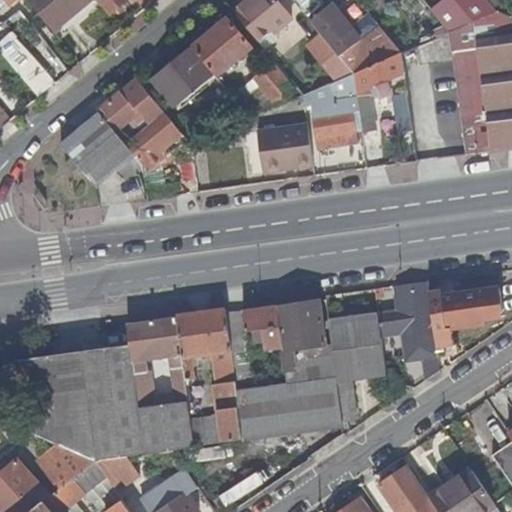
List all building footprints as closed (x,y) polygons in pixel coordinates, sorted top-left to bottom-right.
[(27,0),(54,31),(66,21),(73,29),(101,5),(96,0),(27,0)] [(101,0),(111,10),(123,0),(101,0)] [(250,0),(235,13),(258,41),(271,30),(274,35),(291,20),(300,30),(311,21),(292,0),(250,0)] [(426,0),(435,10),(443,2),(445,0),(426,0)] [(432,12),(448,31),(472,20),(496,9),(488,0),(460,0),(449,10),(443,2),(435,10),(432,12)] [(511,18),(496,9),(472,20),(475,39),(511,33),(511,18)] [(193,49),(214,73),(217,77),(252,48),(228,19),(193,49)] [(511,150),(511,33),(475,39),(472,20),(448,31),(467,156),(511,150)] [(66,21),(54,31),(61,39),(73,29),(66,21)] [(353,73),(401,52),(376,23),(339,55),(353,73)] [(1,26),(0,27),(0,50),(36,94),(53,80),(30,52),(1,26)] [(193,49),(192,48),(154,80),(175,105),(214,73),(193,49)] [(403,71),(401,52),(353,73),(356,92),(357,93),(357,95),(358,103),(359,109),(360,118),(374,120),(369,86),(403,71)] [(271,64),(259,74),(280,101),(293,90),(271,64)] [(333,82),(335,81),(329,67),(316,73),(322,87),(333,82)] [(333,120),(353,119),(352,111),(359,109),(358,103),(357,95),(357,93),(336,97),(333,82),(322,87),(303,96),(304,103),(309,102),(312,122),(333,120)] [(124,91),(99,112),(115,131),(140,110),(149,121),(163,110),(142,85),(129,97),(124,91)] [(390,97),(395,117),(407,114),(403,94),(390,97)] [(245,111),(251,118),(267,111),(261,101),(253,103),(245,111)] [(0,127),(9,120),(0,109),(0,127)] [(60,144),(74,160),(98,145),(124,142),(115,131),(99,112),(60,144)] [(165,113),(135,141),(149,140),(184,136),(165,113)] [(345,120),(315,124),(317,139),(357,134),(355,121),(345,120)] [(362,122),(363,132),(369,131),(369,126),(375,125),(375,123),(362,122)] [(309,124),(262,130),(268,176),(315,170),(309,124)] [(146,168),(149,188),(158,187),(156,168),(167,158),(160,149),(171,140),(137,144),(132,148),(148,167),(146,168)] [(77,162),(99,188),(116,173),(126,184),(146,168),(127,145),(100,148),(77,162)] [(440,373),(428,285),(400,289),(402,300),(398,300),(400,313),(379,316),(383,338),(405,335),(408,362),(423,360),(427,382),(440,373)] [(500,290),(432,300),(436,333),(453,331),(486,326),(486,322),(504,319),(500,290)] [(321,303),(278,310),(283,348),(287,373),(300,371),(299,363),(297,353),(327,348),(321,303)] [(283,348),(278,310),(245,315),(248,334),(259,333),(260,340),(265,339),(267,351),(283,348)] [(221,419),(193,423),(197,450),(225,447),(225,445),(245,442),(240,411),(242,410),(240,396),(229,312),(208,315),(214,355),(216,355),(226,354),(228,363),(217,365),(221,387),(217,392),(221,419)] [(208,315),(197,317),(203,357),(214,355),(208,315)] [(383,338),(379,316),(330,323),(335,358),(336,365),(345,425),(358,422),(353,383),(388,378),(383,338)] [(197,317),(179,319),(188,383),(197,381),(194,358),(203,357),(197,317)] [(133,348),(142,410),(157,408),(153,374),(149,374),(147,361),(155,360),(156,365),(164,364),(164,358),(172,357),(178,405),(191,403),(188,383),(179,319),(130,326),(133,348)] [(453,331),(436,333),(438,350),(455,348),(453,331)] [(99,463),(83,355),(40,361),(36,339),(18,342),(26,400),(27,400),(32,434),(63,447),(99,463)] [(142,410),(133,348),(83,355),(99,463),(121,461),(148,457),(142,410)] [(216,355),(217,365),(228,363),(226,354),(216,355)] [(336,365),(335,358),(305,362),(306,370),(336,365)] [(300,371),(287,373),(289,389),(295,428),(296,435),(296,436),(345,428),(345,425),(336,365),(306,370),(305,362),(299,363),(300,371)] [(242,410),(247,443),(296,435),(295,428),(289,389),(240,396),(242,410)] [(157,408),(142,410),(148,457),(197,450),(193,423),(191,403),(178,405),(157,408)] [(77,480),(99,463),(63,447),(44,463),(65,490),(77,480)] [(511,448),(496,459),(511,481),(511,448)] [(110,481),(114,487),(130,475),(121,461),(99,463),(110,481)] [(37,511),(54,499),(21,462),(0,480),(0,504),(7,511),(37,511)] [(99,463),(77,480),(89,497),(93,494),(110,481),(99,463)] [(406,511),(423,501),(428,497),(409,469),(382,488),(394,507),(391,509),(393,511),(406,511)] [(501,511),(474,472),(458,483),(462,489),(437,507),(438,507),(440,511),(501,511)] [(201,490),(189,474),(144,504),(149,511),(200,511),(191,497),(201,490)] [(69,511),(89,497),(77,480),(65,490),(54,499),(37,511),(69,511)] [(106,511),(113,511),(126,504),(114,487),(110,481),(93,494),(106,511)] [(432,500),(437,507),(462,489),(458,483),(432,500)] [(428,497),(423,501),(430,511),(438,507),(437,507),(432,500),(430,496),(428,497)] [(346,511),(370,511),(363,501),(348,511),(346,511)]
